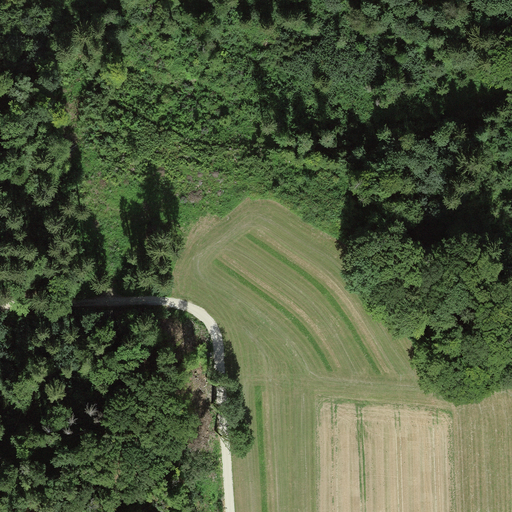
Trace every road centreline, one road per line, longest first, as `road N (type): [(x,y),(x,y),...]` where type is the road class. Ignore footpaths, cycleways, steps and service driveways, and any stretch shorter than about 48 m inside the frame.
road 1 (track): [(233,511),(220,342),(209,316),(181,303),(0,304)]
road 2 (track): [(511,97),(403,116),(295,112),(211,93),(131,55)]
